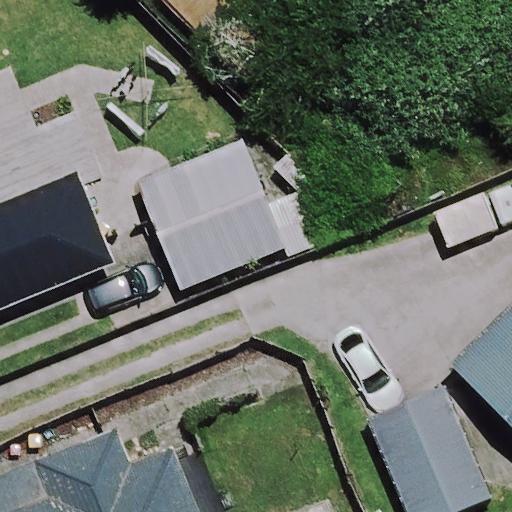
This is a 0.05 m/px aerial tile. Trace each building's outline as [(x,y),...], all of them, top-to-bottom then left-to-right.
[(337,240),(299,131),(142,186),(180,295),(337,240)] [(0,209),(0,317),(118,269),(80,177),(0,209)] [(511,313),(455,373),(511,426),(511,313)] [(464,511),(496,496),(445,396),(372,434),(412,511),(464,511)] [(0,511),(196,511),(176,466),(124,489),(100,437),(0,481),(0,511)]
